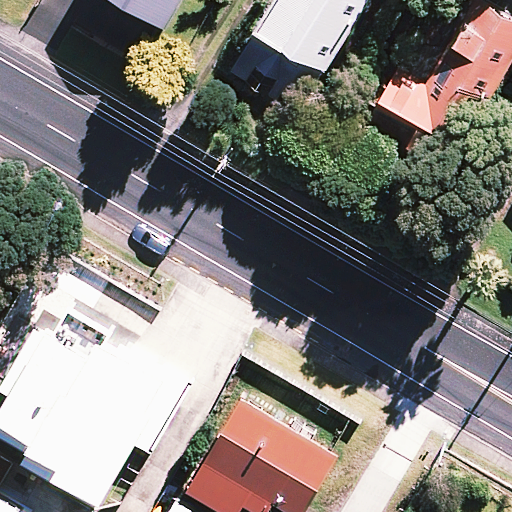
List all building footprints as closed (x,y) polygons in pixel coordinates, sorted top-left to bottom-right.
[(145,0),(174,17),(184,0),(145,0)] [(276,0),(235,69),(253,80),(261,66),(310,95),(333,58),(368,0),(276,0)] [(511,71),(511,3),(505,0),(472,0),(455,39),(420,23),(389,91),(451,118),(460,97),(494,112),(511,71)] [(107,324),(95,344),(49,317),(0,398),(0,424),(33,445),(27,456),(73,483),(78,475),(107,492),(141,434),(152,440),(191,374),(107,324)] [(303,511),(342,446),(245,389),(188,487),(230,511),(240,511),(247,502),(263,511),(267,511),(276,497),(301,511),(303,511)] [(27,511),(36,497),(0,474),(0,511),(27,511)]
